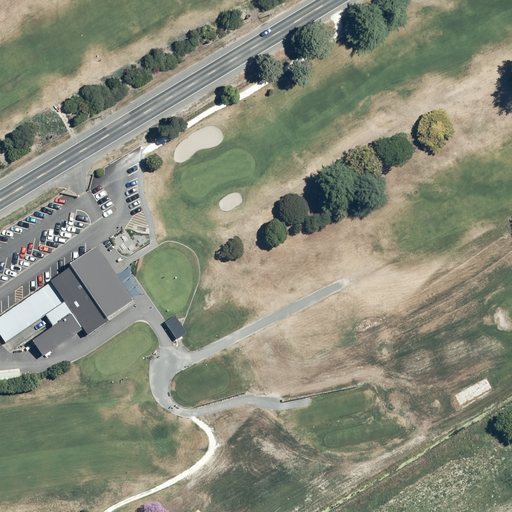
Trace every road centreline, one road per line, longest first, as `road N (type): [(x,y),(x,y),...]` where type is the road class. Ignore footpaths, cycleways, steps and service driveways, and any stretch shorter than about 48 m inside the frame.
road 1 (primary): [(0,201),(333,0)]
road 2 (unknown): [(0,366),(68,354),(142,303),(100,229),(98,219),(126,216),(109,168)]
